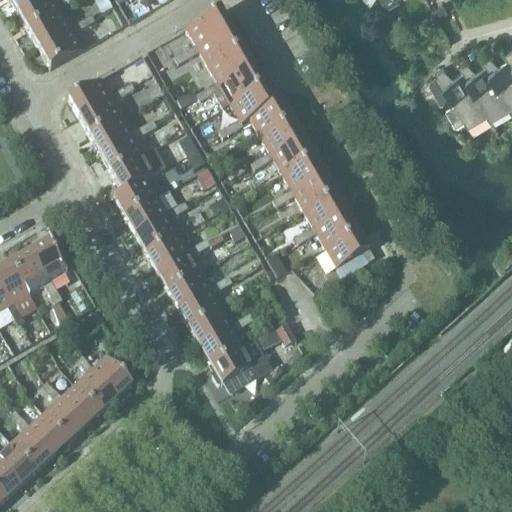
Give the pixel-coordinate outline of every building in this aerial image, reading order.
[(7,0),(17,16),(45,0),(51,0),(52,1),(53,0),(7,0)] [(45,0),(17,16),(28,35),(61,16),(52,1),(51,0),(45,0)] [(432,12),(437,19),(448,13),(443,5),(432,12)] [(186,34),(195,50),(197,53),(230,34),(219,15),(186,34)] [(73,38),(84,32),(80,25),(69,31),(61,16),(28,35),(39,54),(71,35),(73,38)] [(91,19),(80,25),(84,32),(95,26),(91,19)] [(396,29),(387,34),(391,41),(400,36),(396,29)] [(199,57),(208,72),(241,53),(230,34),(197,53),(195,50),(184,56),(188,63),(199,57)] [(83,54),(73,38),(71,35),(39,54),(50,73),(83,54)] [(252,72),(241,53),(208,72),(217,87),(219,91),(252,72)] [(184,56),(174,62),(178,69),(188,63),(184,56)] [(483,61),(486,67),(511,110),(511,112),(511,65),(509,61),(496,69),(489,58),(483,61)] [(491,122),(511,110),(486,67),(473,75),(467,64),(460,68),(464,73),(489,116),(488,117),(491,122)] [(446,110),(456,127),(465,122),(468,128),(488,117),(489,116),(464,73),(450,81),(444,70),(437,74),(438,76),(451,98),(455,105),(446,110)] [(262,90),(252,72),(219,91),(217,87),(206,94),(210,100),(209,101),(212,106),(215,104),(221,114),(230,109),(262,90)] [(438,76),(428,82),(440,104),(451,98),(438,76)] [(79,122),(111,103),(109,100),(100,84),(67,103),(79,122)] [(131,87),(120,94),(124,100),(135,94),(131,87)] [(273,109),(262,90),(230,109),(239,125),(241,129),(241,128),(250,124),(249,123),(273,109)] [(113,107),(124,100),(120,94),(109,100),(111,103),(79,122),(89,141),(122,122),(113,107)] [(199,107),(209,101),(210,100),(206,94),(195,100),(197,103),(199,107)] [(193,95),(176,104),(181,112),(197,103),(195,100),(193,95)] [(273,109),(249,123),(250,124),(260,142),(293,123),(282,104),(273,109)] [(100,160),(133,141),(131,137),(122,122),(89,141),(100,160)] [(304,142),(293,123),(260,142),(269,157),(271,161),(304,142)] [(152,125),(142,131),(146,138),(156,132),(152,125)] [(233,137),(243,131),(241,128),(241,129),(239,125),(229,130),(233,137)] [(233,137),(229,130),(219,136),(223,143),(233,137)] [(135,144),(146,138),(142,131),(131,137),(133,141),(100,160),(111,178),(144,159),(135,144)] [(188,140),(177,146),(185,160),(196,154),(188,140)] [(273,164),(282,179),(315,160),(304,142),(271,161),(269,157),(260,162),(264,169),(273,164)] [(165,172),(154,153),(144,159),(111,178),(122,196),(122,197),(146,183),(165,172)] [(196,154),(185,160),(193,174),(204,168),(196,154)] [(325,179),(315,160),(282,179),(291,194),(293,198),(325,179)] [(260,162),(250,168),(254,175),(264,169),(260,162)] [(207,173),(196,179),(199,184),(204,193),(215,187),(207,173)] [(295,201),(304,217),(336,198),(325,179),(293,198),(291,194),(281,200),(285,207),(295,201)] [(146,183),(122,197),(122,196),(113,201),(124,221),(157,202),(146,183)] [(304,217),(312,232),(314,235),(347,216),(336,198),(304,217)] [(285,207),(281,200),(272,205),(276,212),(285,207)] [(223,201),(214,206),(220,216),(228,211),(223,201)] [(157,202),(124,221),(135,239),(168,220),(166,217),(157,202)] [(184,206),(175,211),(179,218),(188,213),(184,206)] [(170,224),(179,218),(175,211),(166,217),(168,220),(135,239),(146,258),(178,239),(170,224)] [(358,235),(347,216),(314,235),(312,232),(303,237),(307,244),(316,239),(325,254),(358,235)] [(239,229),(228,236),(234,246),(245,240),(239,229)] [(375,263),(358,235),(325,254),(336,273),(362,258),(368,268),(375,263)] [(298,250),(307,244),(303,237),(294,243),(298,250)] [(178,239),(146,258),(157,277),(189,258),(187,254),(178,239)] [(206,243),(197,249),(201,256),(210,250),(206,243)] [(48,244),(29,256),(48,288),(51,286),(67,277),(48,244)] [(304,263),(322,255),(318,247),(301,255),(304,263)] [(191,261),(201,256),(197,249),(187,254),(189,258),(157,277),(167,295),(200,276),(191,261)] [(10,266),(29,299),(44,290),(50,300),(56,296),(51,286),(48,288),(29,256),(10,266)] [(276,259),(267,264),(273,276),(283,270),(276,259)] [(0,292),(10,310),(14,308),(29,299),(10,266),(0,272),(0,292)] [(178,314),(211,295),(209,292),(200,276),(167,295),(178,314)] [(228,281),(218,286),(222,293),(232,288),(228,281)] [(213,298),(222,293),(218,286),(209,292),(211,295),(178,314),(189,333),(222,314),(213,298)] [(14,308),(10,310),(0,292),(0,315),(7,312),(12,321),(19,317),(14,308)] [(50,300),(55,309),(62,305),(56,296),(50,300)] [(222,314),(189,333),(200,351),(233,332),(231,329),(222,314)] [(19,317),(12,321),(18,331),(25,327),(19,317)] [(240,323),(244,330),(253,325),(249,318),(240,323)] [(66,319),(57,324),(59,332),(70,325),(66,319)] [(243,351),(235,336),(244,330),(240,323),(231,329),(233,332),(200,351),(211,370),(243,351)] [(287,330),(276,336),(281,345),(285,351),(296,345),(294,342),(287,330)] [(253,346),(243,351),(211,370),(214,376),(212,378),(211,380),(216,389),(219,389),(221,388),(222,389),(240,378),(246,389),(270,375),(253,346)] [(72,362),(80,370),(86,365),(78,357),(72,362)] [(90,375),(115,403),(132,388),(106,360),(93,373),(90,375)] [(93,373),(86,365),(80,370),(87,378),(74,390),(99,418),(115,403),(90,375),(93,373)] [(277,370),(269,374),(270,375),(271,377),(263,382),(268,387),(281,376),(277,370)] [(41,391),(48,399),(54,394),(46,386),(41,391)] [(58,404),(83,432),(99,418),(74,390),(61,402),(58,404)] [(61,402),(54,394),(48,399),(55,407),(42,419),(67,447),(83,432),(58,404),(61,402)] [(9,420),(16,428),(22,423),(15,415),(9,420)] [(42,419),(29,431),(26,433),(51,461),(67,447),(42,419)] [(29,431),(22,423),(16,428),(23,436),(10,448),(36,476),(51,461),(26,433),(29,431)] [(0,468),(20,490),(36,476),(10,448),(0,457),(0,468)] [(0,501),(4,505),(20,490),(0,468),(0,501)]
